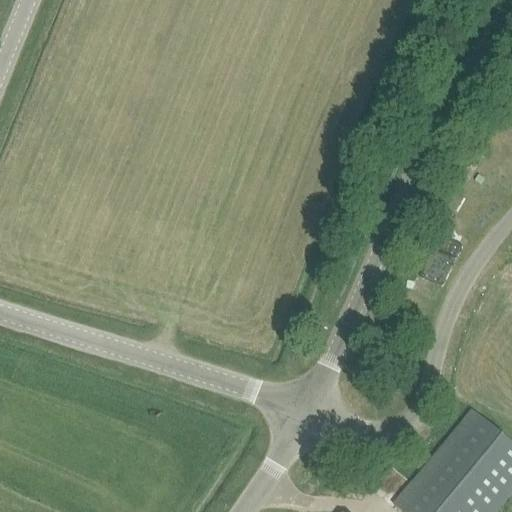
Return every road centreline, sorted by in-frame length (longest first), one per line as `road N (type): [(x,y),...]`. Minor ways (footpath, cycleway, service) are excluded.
road 1 (unclassified): [(302,405),(420,151),(511,2)]
road 2 (unknown): [(371,0),(158,356)]
road 3 (residential): [(302,405),(370,428),(416,413),(456,288),(511,216)]
road 4 (unclassified): [(302,405),(0,305)]
road 5 (unclassified): [(238,511),(302,405)]
